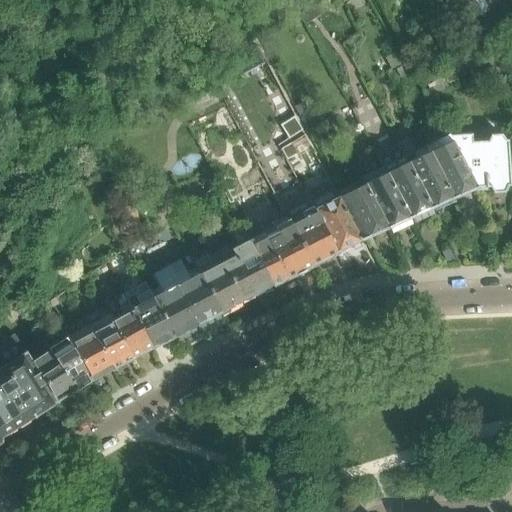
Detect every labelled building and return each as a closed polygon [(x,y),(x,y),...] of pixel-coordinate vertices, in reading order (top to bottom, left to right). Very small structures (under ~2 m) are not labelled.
[(253,48),(242,54),(249,66),(259,60),(253,48)] [(211,71),(218,83),(228,77),(222,65),(211,71)] [(304,102),(294,107),(302,121),(311,116),(304,102)] [(289,140),(302,131),(294,117),(280,125),(289,140)] [(448,135),(425,145),(453,198),(476,188),(449,136),(448,135)] [(449,136),(476,188),(485,187),(485,188),(489,188),(493,194),(504,193),(507,187),(510,187),(508,159),(507,140),(504,141),(500,135),(489,136),(486,142),(471,143),(470,135),(449,136)] [(407,138),(397,143),(403,156),(431,208),(453,198),(425,145),(414,152),(407,138)] [(397,143),(375,154),(382,167),(409,218),(431,208),(403,156),(397,143)] [(382,167),(360,177),(387,228),(409,218),(382,167)] [(331,200),(313,210),(335,253),(364,239),(339,190),(335,192),(324,172),(310,179),(321,200),(328,196),(331,200)] [(359,178),(360,179),(339,190),(364,239),(387,228),(360,177),(359,178)] [(213,189),(193,200),(198,211),(219,200),(213,189)] [(122,210),(117,217),(120,230),(127,235),(135,233),(139,225),(135,211),(129,208),(122,210)] [(335,253),(313,210),(311,208),(288,220),(287,218),(286,219),(312,265),(327,257),(327,258),(336,253),(335,253)] [(272,227),(246,241),(271,286),(286,278),(286,279),(312,265),(286,219),(282,218),(273,222),(272,227)] [(229,250),(195,268),(219,312),(240,301),(240,302),(271,286),(246,241),(229,250)] [(219,312),(195,268),(186,273),(179,261),(165,268),(195,325),(219,313),(219,312)] [(158,287),(150,291),(174,336),(195,325),(165,268),(152,275),(158,287)] [(144,282),(123,293),(152,348),(174,337),(174,336),(150,291),(150,292),(144,282)] [(102,304),(109,314),(107,316),(106,314),(132,358),(152,348),(123,293),(102,304)] [(132,358),(106,314),(102,308),(82,318),(112,369),(112,370),(132,359),(132,358)] [(65,335),(65,338),(92,380),(112,369),(82,318),(81,318),(83,321),(73,327),(75,330),(65,335)] [(13,334),(0,342),(0,349),(40,412),(55,403),(56,403),(57,402),(56,402),(57,402),(31,361),(31,362),(13,334)] [(75,391),(74,391),(92,380),(65,338),(47,348),(49,350),(48,350),(74,391),(75,391)] [(35,418),(34,416),(40,412),(0,349),(0,437),(31,418),(32,418),(33,418),(33,419),(35,418)] [(48,350),(31,361),(57,402),(72,392),(73,392),(74,391),(48,350)]
